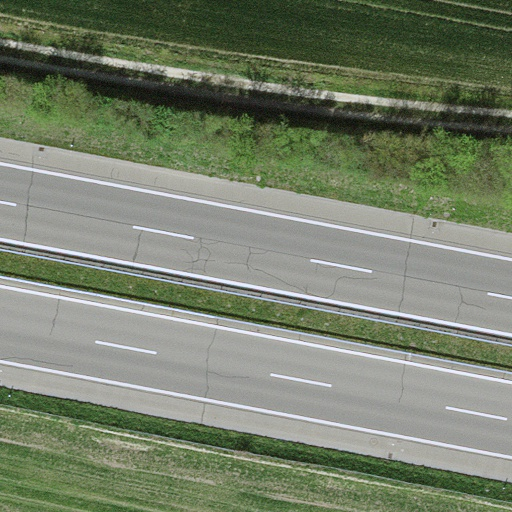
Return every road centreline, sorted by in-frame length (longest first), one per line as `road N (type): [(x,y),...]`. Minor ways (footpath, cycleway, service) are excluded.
road 1 (motorway): [(511,299),(0,202)]
road 2 (motorway): [(0,324),(511,420)]
road 3 (track): [(0,48),(287,96),(511,121)]
